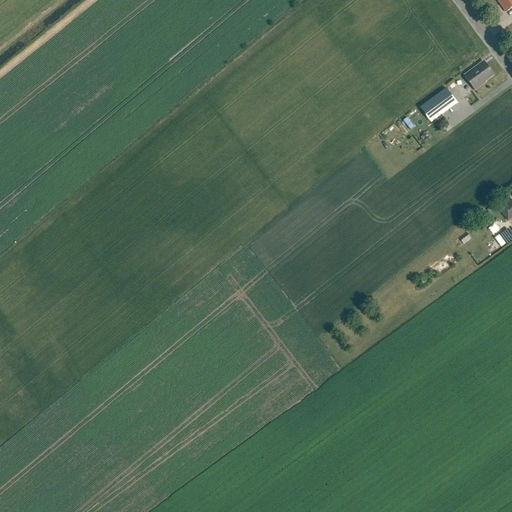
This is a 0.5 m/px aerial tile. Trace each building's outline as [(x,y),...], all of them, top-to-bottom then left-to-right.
[(511,0),(496,0),(506,12),(511,8),(511,0)] [(484,81),(494,74),(486,65),(484,67),(481,63),(464,75),(474,90),(485,82),(484,81)] [(447,111),(441,102),(451,95),(446,89),(420,109),(431,123),(447,111)] [(511,199),(499,210),(506,219),(511,214),(511,199)] [(463,245),(471,239),(467,234),(459,239),(463,245)]
